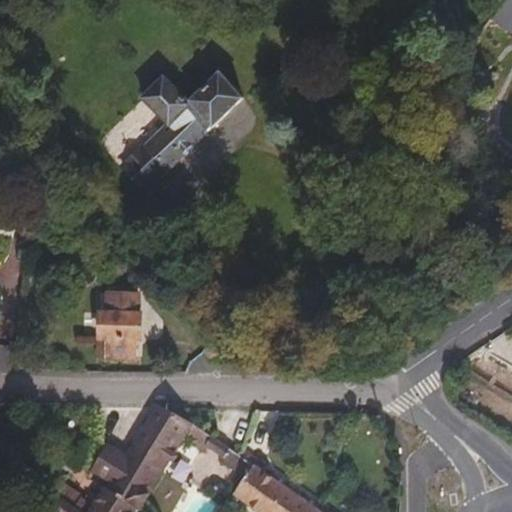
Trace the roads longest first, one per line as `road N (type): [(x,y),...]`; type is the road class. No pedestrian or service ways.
road 1 (residential): [(0,383),(101,393),(323,390),(394,378)]
road 2 (residential): [(394,378),(511,298)]
